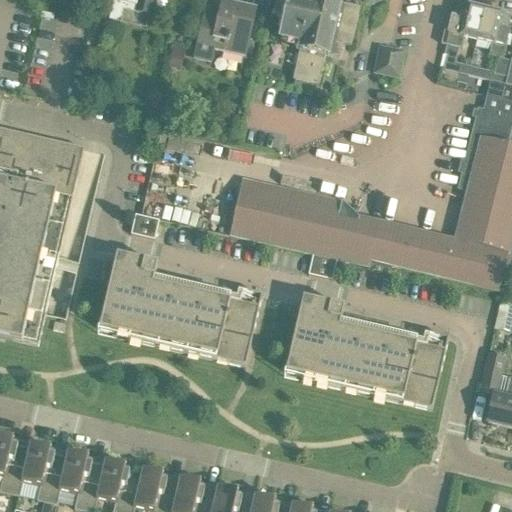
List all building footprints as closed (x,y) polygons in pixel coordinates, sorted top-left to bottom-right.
[(138,0),(135,14),(150,17),(153,0),(138,0)] [(277,0),(274,13),(276,17),(286,19),(281,40),(301,45),(293,81),(318,87),(325,57),(328,58),(331,43),(351,47),(360,9),(340,4),(341,0),(340,0),(277,0)] [(243,58),(254,11),(222,3),(215,35),(201,32),(194,59),(210,63),(213,50),(243,58)] [(442,35),(440,45),(445,47),(446,47),(459,50),(462,50),(464,40),(476,43),(484,8),(471,5),(470,10),(457,7),(456,9),(454,18),(446,16),(442,35)] [(488,58),(503,62),(510,33),(506,32),(509,19),(496,16),(497,11),(484,8),(476,43),(491,46),(488,58)] [(185,49),(174,46),(168,67),(180,70),(185,49)] [(398,79),(403,53),(379,49),(374,74),(398,79)] [(469,68),(467,78),(491,83),(487,98),(511,103),(511,60),(507,77),(506,77),(469,68)] [(511,103),(487,98),(484,112),(511,118),(511,103)] [(0,338),(38,348),(44,322),(58,261),(84,152),(84,151),(0,131),(0,338)] [(154,242),(158,224),(159,222),(135,217),(131,236),(154,242)] [(262,298),(238,293),(238,294),(260,299),(257,310),(245,307),(245,310),(229,306),(230,303),(225,302),(225,303),(217,301),(216,303),(200,299),(201,296),(197,295),(197,296),(188,294),(187,296),(172,292),(172,289),(168,288),(168,289),(159,287),(159,289),(126,281),(128,274),(237,300),(237,299),(154,279),(157,267),(116,257),(99,332),(117,336),(119,329),(130,331),(128,341),(125,340),(125,341),(245,369),(262,298)] [(285,375),(303,379),(305,372),(316,375),(314,384),(312,383),(311,385),(431,413),(448,341),(424,336),(424,337),(446,342),(444,353),(432,350),(431,353),(415,349),(416,347),(412,345),(412,346),(403,344),(402,346),(387,343),(387,340),(383,339),(374,337),(373,339),(358,336),(358,333),(354,332),(345,330),(345,332),(312,325),(314,317),(340,323),(423,343),(423,342),(340,323),(343,310),(337,309),(337,307),(330,306),(329,307),(302,301),(285,375)] [(511,329),(511,307),(501,305),(495,329),(511,333),(511,329)] [(503,361),(489,357),(482,386),(497,390),(503,361)] [(494,393),(486,425),(511,430),(511,382),(508,381),(505,395),(494,393)] [(0,439),(0,479),(3,480),(0,491),(0,494),(19,499),(30,446),(0,439)] [(40,488),(37,503),(56,508),(60,493),(68,455),(30,446),(22,484),(40,488)] [(68,455),(60,493),(77,497),(74,511),(75,511),(94,511),(105,464),(68,455)] [(105,464),(97,502),(115,506),(113,511),(134,511),(144,472),(105,464)] [(144,472),(135,510),(141,511),(172,511),(180,481),(144,472)] [(211,511),(217,490),(180,481),(172,511),(211,511)] [(251,511),(254,498),(217,490),(211,511),(251,511)] [(290,511),(292,507),(254,498),(251,511),(290,511)]
